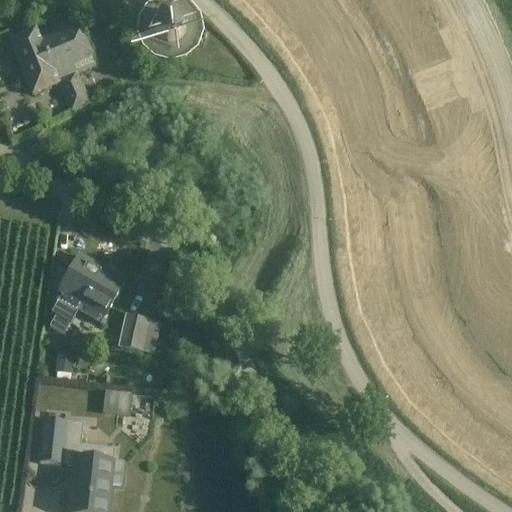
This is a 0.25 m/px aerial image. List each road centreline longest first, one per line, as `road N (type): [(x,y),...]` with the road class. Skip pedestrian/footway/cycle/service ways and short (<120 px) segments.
road 1 (unclassified): [(399,434),(367,395),(340,341),(324,286),(313,172),(291,112),(245,46),(196,0)]
road 2 (unclassified): [(318,511),(202,280),(182,256),(116,211),(0,168)]
road 3 (unclassified): [(511,508),(399,434)]
